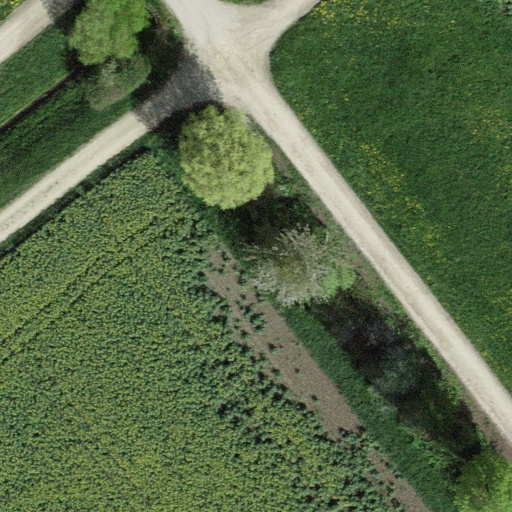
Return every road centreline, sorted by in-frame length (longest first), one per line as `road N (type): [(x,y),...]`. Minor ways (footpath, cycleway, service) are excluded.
road 1 (track): [(511,409),(193,0)]
road 2 (track): [(0,238),(325,0)]
